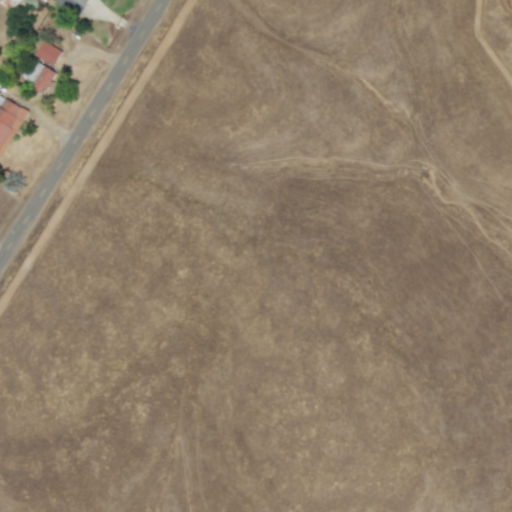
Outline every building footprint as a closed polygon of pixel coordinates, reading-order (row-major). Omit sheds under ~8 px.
[(0,0),(0,3),(10,11),(19,0),(0,0)] [(63,0),(82,10),(87,0),(63,0)] [(61,52),(43,41),(34,56),(52,67),(61,52)] [(56,74),(38,63),(25,83),(42,94),(56,74)] [(27,110),(0,95),(0,157),(0,158),(27,110)]
